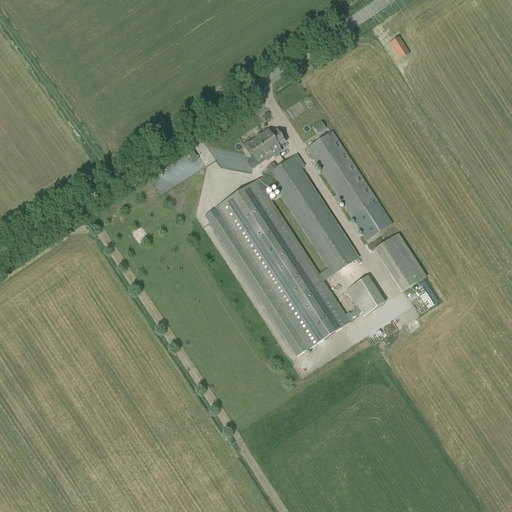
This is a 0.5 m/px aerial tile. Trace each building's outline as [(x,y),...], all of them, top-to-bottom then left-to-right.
[(408,54),(398,39),(389,44),(400,60),(408,54)] [(315,133),(324,128),(320,121),(311,127),(315,133)] [(256,162),(264,157),(267,162),(281,152),(277,147),(284,142),(276,131),(269,135),(267,132),(246,146),(256,162)] [(392,225),(331,133),(306,150),(366,241),(392,225)] [(267,176),(261,180),(268,190),(273,186),(328,269),(318,276),(323,283),(358,260),(296,164),(300,161),(296,156),(267,176)] [(345,291),(356,308),(345,315),(323,283),(318,276),(263,192),(268,190),(261,180),(257,183),(257,182),(215,209),(220,217),(209,224),(296,358),(308,350),(308,351),(362,317),(363,318),(384,305),(367,278),(345,291)] [(426,278),(397,235),(372,251),(400,295),(426,278)]
